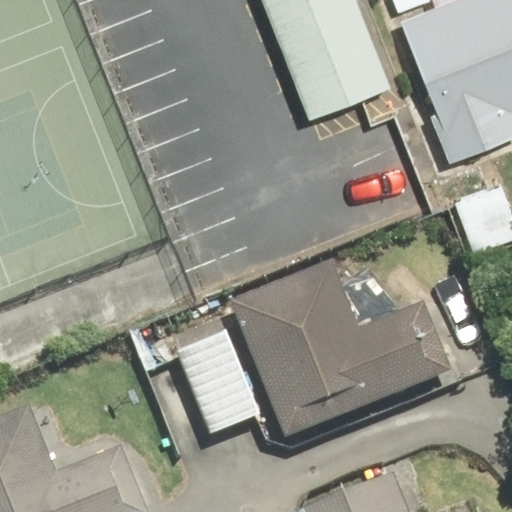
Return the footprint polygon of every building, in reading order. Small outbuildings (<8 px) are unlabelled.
[(75,0),(0,0),(0,302),(174,237),(75,0)] [(381,0),(287,0),(326,91),(406,58),(381,0)] [(389,0),(394,12),(424,0),(389,0)] [(511,0),(426,0),(423,1),(470,117),(511,99),(511,0)] [(511,204),(503,182),(452,202),(473,257),(511,241),(511,204)] [(330,266),(230,305),(285,442),(456,374),(429,305),(357,333),(330,266)] [(223,344),(170,365),(202,447),(255,426),(223,344)] [(51,394),(0,414),(0,511),(177,511),(147,436),(79,464),(51,394)] [(434,511),(417,470),(315,511),(497,511),(497,508),(487,511),(434,511)]
